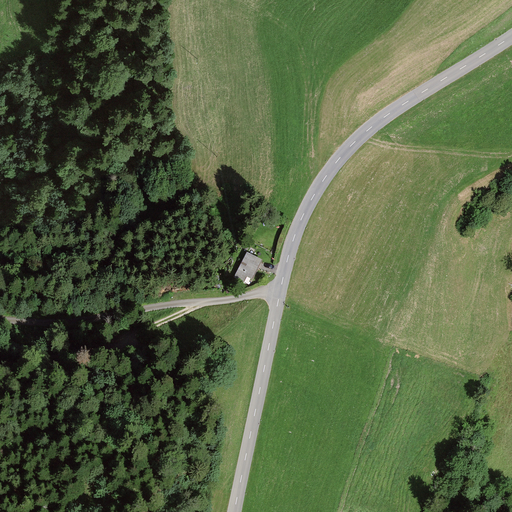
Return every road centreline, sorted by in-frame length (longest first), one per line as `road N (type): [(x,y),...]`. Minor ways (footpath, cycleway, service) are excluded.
road 1 (tertiary): [(511,36),(366,130),(316,190),(288,255),(234,511)]
road 2 (track): [(267,291),(153,384),(83,511)]
road 3 (track): [(204,301),(111,345),(0,368)]
road 4 (track): [(0,320),(81,320),(204,301)]
